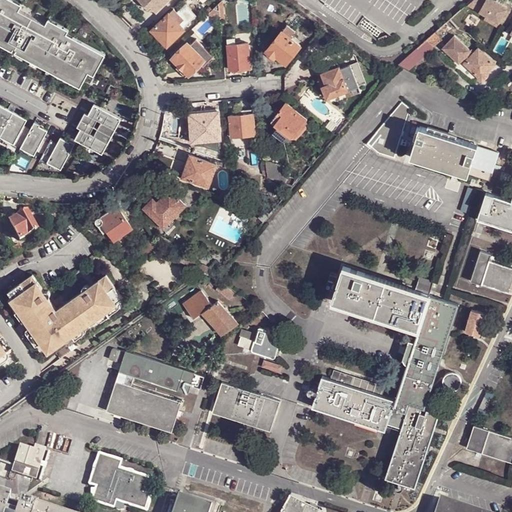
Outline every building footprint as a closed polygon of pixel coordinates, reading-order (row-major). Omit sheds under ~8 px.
[(100,51),(5,0),(0,0),(0,35),(84,82),(100,51)] [(138,0),(144,6),(147,4),(151,8),(156,13),(169,0),(138,0)] [(323,0),(358,25),(365,16),(392,36),(416,0),(323,0)] [(470,0),(466,4),(485,15),(498,22),(506,8),(492,0),(470,0)] [(175,10),(182,17),(187,12),(180,5),(175,10)] [(208,14),(221,20),(220,10),(214,8),(208,14)] [(169,13),(152,30),(159,37),(167,46),(185,29),(180,25),(184,21),(184,20),(182,17),(175,10),(170,14),(169,13)] [(483,18),(496,25),(498,22),(485,15),(483,18)] [(185,29),(189,25),(184,21),(180,25),(185,29)] [(288,25),(267,50),(268,51),(267,54),(273,59),(275,56),(276,57),(277,55),(287,63),(301,45),(291,37),(293,35),(296,32),(288,25)] [(410,72),(442,39),(434,32),(402,64),(410,72)] [(454,34),(441,47),(458,63),(461,59),(462,58),(465,61),(464,62),(481,79),(484,78),(486,75),(487,72),(486,71),(494,63),(478,48),(474,51),(471,48),(470,49),(454,34)] [(293,35),(291,37),(301,45),(302,43),(293,35)] [(156,39),(165,48),(167,46),(159,37),(156,39)] [(188,43),(172,58),(179,64),(188,74),(190,75),(201,64),(204,66),(214,56),(197,39),(190,45),(188,43)] [(228,44),(231,69),(243,68),(250,67),(251,67),(249,43),(237,44),(230,44),(228,44)] [(277,55),(276,57),(286,65),(287,63),(277,55)] [(341,69),(340,66),(339,67),(334,69),(323,73),(325,79),(328,86),(324,87),(328,98),(349,91),(366,85),(359,62),(341,69)] [(175,68),(185,78),(188,74),(179,64),(175,68)] [(319,81),(322,88),(324,87),(328,86),(325,79),(319,81)] [(402,134),(405,122),(410,108),(402,101),(367,142),(378,153),(394,157),(402,134)] [(287,102),(273,120),(280,125),(292,135),(306,118),(287,102)] [(0,131),(14,106),(8,103),(2,114),(0,112),(0,131)] [(20,109),(14,106),(0,131),(0,137),(12,143),(11,145),(18,149),(18,147),(29,128),(14,120),(20,109)] [(94,118),(84,112),(80,119),(112,136),(121,119),(100,107),(94,118)] [(233,136),(255,135),(253,108),(238,110),(238,112),(230,112),(233,136)] [(222,140),(220,111),(207,112),(196,113),(189,113),(191,142),(222,140)] [(330,121),(325,127),(336,135),(349,120),(347,117),(339,128),(330,121)] [(292,135),(294,137),(300,133),(305,126),(308,119),(306,118),(292,135)] [(112,136),(80,119),(77,126),(86,132),(81,142),(102,154),(112,136)] [(285,139),(294,137),(292,135),(280,125),(275,131),(285,139)] [(420,126),(410,156),(457,172),(490,182),(500,152),(420,126)] [(29,128),(18,147),(33,154),(32,156),(38,160),(49,139),(34,131),(29,128)] [(65,147),(49,139),(38,160),(45,163),(46,162),(60,169),(70,150),(65,147)] [(183,176),(209,186),(217,164),(191,154),(183,176)] [(290,171),(266,162),(266,163),(267,170),(268,176),(286,183),(289,176),(290,171)] [(165,227),(186,205),(180,198),(181,197),(181,196),(178,193),(177,193),(176,194),(171,190),(166,194),(158,203),(156,201),(154,198),(145,207),(165,227)] [(477,217),(511,229),(511,199),(487,191),(477,217)] [(156,201),(158,203),(166,194),(163,192),(156,201)] [(127,218),(120,208),(122,207),(120,203),(101,216),(99,216),(97,218),(97,221),(105,232),(109,229),(116,239),(133,227),(127,218)] [(83,209),(74,216),(76,219),(83,226),(85,226),(90,222),(91,219),(83,209)] [(20,240),(37,229),(28,212),(11,222),(20,240)] [(143,252),(146,256),(154,249),(150,245),(143,252)] [(481,282),(509,292),(511,281),(511,265),(489,258),(491,252),(481,249),(470,279),(481,283),(481,282)] [(184,253),(180,261),(199,269),(206,272),(209,266),(200,261),(200,260),(184,253)] [(217,278),(220,274),(219,273),(211,266),(209,266),(206,272),(217,278)] [(418,328),(424,310),(429,312),(434,295),(436,288),(438,281),(419,275),(415,289),(343,266),(332,299),(345,304),(418,328)] [(32,274),(8,290),(11,294),(20,307),(17,309),(25,321),(28,319),(30,321),(32,325),(36,330),(34,331),(42,342),(46,348),(52,344),(55,348),(73,335),(73,334),(85,325),(94,319),(119,301),(123,298),(106,275),(57,310),(56,308),(32,274)] [(219,281),(214,288),(228,298),(233,291),(219,281)] [(238,322),(217,300),(212,304),(201,290),(183,304),(194,318),(202,311),(223,334),(238,322)] [(26,322),(28,322),(30,321),(28,319),(25,321),(17,309),(20,307),(11,294),(10,295),(8,297),(8,300),(9,302),(23,322),(26,322)] [(424,310),(418,328),(414,341),(410,340),(405,353),(403,358),(407,364),(395,399),(393,406),(407,411),(410,404),(422,407),(427,409),(461,303),(439,296),(434,295),(429,312),(424,310)] [(119,301),(94,319),(94,320),(95,321),(96,322),(98,323),(101,321),(118,309),(120,306),(119,303),(119,301)] [(471,308),(465,330),(479,334),(486,313),(471,308)] [(36,330),(32,325),(31,326),(28,328),(27,329),(27,332),(28,334),(36,345),(42,342),(34,331),(36,330)] [(73,334),(73,335),(76,339),(84,333),(86,332),(87,330),(86,327),(85,325),(73,334)] [(280,333),(261,327),(259,327),(258,329),(256,334),(254,340),(250,338),(252,333),(253,331),(242,327),(240,334),(241,335),(238,345),(251,349),(251,350),(252,351),(272,358),(274,358),(276,356),(276,354),(278,355),(281,348),(279,347),(282,338),(282,335),(280,333)] [(0,360),(6,356),(10,353),(0,338),(0,360)] [(172,431),(181,401),(131,384),(135,375),(188,393),(195,371),(126,349),(125,351),(113,347),(112,349),(109,357),(122,362),(106,410),(172,431)] [(402,427),(407,411),(393,406),(395,399),(381,394),(351,385),(354,377),(333,370),(331,378),(322,375),(313,405),(386,429),(388,421),(392,423),(402,427)] [(443,384),(446,388),(450,390),(454,390),(458,388),(460,384),(461,382),(461,378),(458,374),(455,372),(450,371),(446,373),(443,376),(442,380),(443,384)] [(354,377),(351,385),(381,394),(383,386),(354,377)] [(271,430),(280,400),(222,380),(212,411),(271,430)] [(386,476),(399,481),(397,482),(396,483),(395,484),(394,485),(394,487),(394,488),(396,491),(397,492),(401,492),(403,490),(404,487),(403,484),(402,482),(415,486),(439,413),(427,409),(426,413),(420,412),(422,407),(410,404),(407,411),(402,427),(386,476)] [(511,461),(511,436),(490,429),(474,424),(467,447),(482,452),(511,461)] [(34,447),(22,443),(12,472),(36,479),(45,481),(54,454),(45,451),(34,447)] [(145,508),(151,493),(143,490),(148,475),(119,465),(121,459),(99,451),(89,482),(97,485),(92,499),(114,506),(116,499),(145,508)] [(195,468),(188,492),(258,511),(262,511),(269,489),(195,468)] [(16,511),(19,502),(9,499),(11,495),(0,491),(0,511),(16,511)] [(208,511),(212,503),(178,492),(171,511),(208,511)] [(320,511),(321,511),(320,508),(318,506),(310,502),(308,506),(299,501),(302,496),(291,493),(289,496),(280,511),(320,511)] [(434,511),(486,511),(439,497),(434,511)] [(19,502),(16,511),(60,511),(20,499),(19,502)]
